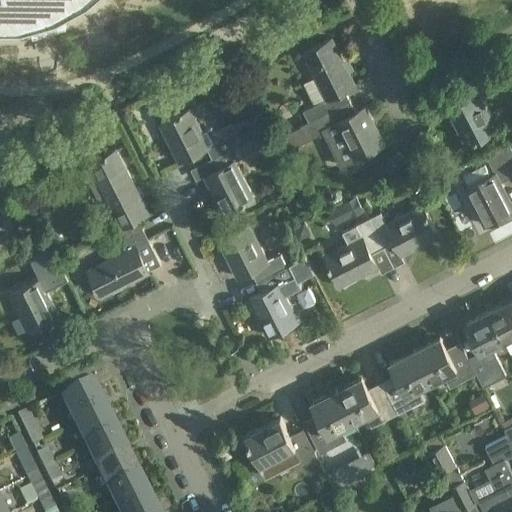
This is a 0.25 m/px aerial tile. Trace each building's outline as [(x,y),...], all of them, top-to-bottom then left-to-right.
[(0,0),(0,33),(18,33),(30,30),(32,37),(66,28),(62,19),(85,7),(93,0),(0,0)] [(304,124),(320,116),(351,101),(345,89),(355,84),(332,38),(305,52),(328,98),(316,104),(299,113),(304,124)] [(486,73),(445,94),(451,107),(448,108),(467,145),(497,130),(482,102),(497,94),(486,73)] [(338,126),(354,158),(355,159),(385,144),(366,106),(356,111),(351,101),(320,116),(304,124),(281,136),(289,151),(338,126)] [(180,161),(207,148),(210,146),(190,109),(161,124),(180,161)] [(211,129),(203,133),(210,146),(207,148),(213,158),(258,135),(252,124),(250,120),(235,128),(233,125),(214,135),(211,129)] [(267,154),(273,152),(271,149),(280,144),(272,128),(258,135),(213,158),(218,169),(205,176),(224,213),(253,198),(235,162),(248,155),(250,159),(266,151),(267,154)] [(511,148),(508,141),(497,146),(511,176),(511,148)] [(511,202),(501,182),(511,176),(497,146),(485,153),(495,173),(463,189),(482,227),(511,211),(511,202)] [(116,230),(121,240),(144,229),(139,218),(149,213),(116,148),(89,162),(98,180),(91,184),(99,201),(106,197),(121,227),(116,230)] [(364,211),(356,197),(341,205),(348,219),(364,211)] [(0,238),(18,230),(4,202),(0,204),(0,238)] [(382,212),(370,219),(384,247),(395,241),(402,254),(439,235),(424,206),(388,224),(382,212)] [(373,253),(384,247),(370,219),(343,232),(349,244),(327,255),(342,285),(379,266),(373,253)] [(257,281),(287,266),(281,255),(268,261),(250,225),(220,240),(239,277),(252,271),(257,281)] [(162,264),(144,229),(121,240),(126,251),(97,265),(87,271),(100,296),(110,291),(150,271),(162,264)] [(52,246),(47,235),(24,246),(29,258),(52,246)] [(40,279),(11,294),(29,331),(60,316),(47,290),(69,279),(64,269),(53,246),(29,258),(40,279)] [(263,292),(250,299),(269,336),(299,321),(286,294),(302,286),(299,282),(315,273),(306,256),(287,266),(257,281),(263,292)] [(511,300),(489,312),(504,340),(511,335),(511,300)] [(469,357),(477,373),(484,387),(507,376),(492,346),(504,340),(489,312),(467,323),(481,352),(469,357)] [(442,336),(416,349),(433,381),(444,375),(450,387),(477,373),(469,357),(461,341),(448,348),(442,336)] [(416,349),(391,362),(397,373),(383,381),(399,413),(426,400),(420,388),(433,381),(416,349)] [(363,376),(338,389),(354,421),(365,416),(371,428),(399,413),(383,381),(369,387),(363,376)] [(64,402),(76,425),(108,409),(97,386),(64,402)] [(319,413),(304,421),(320,453),(347,439),(341,428),(354,421),(338,389),(313,401),(319,413)] [(477,414),(492,406),(485,392),(470,401),(477,414)] [(119,432),(108,409),(76,425),(87,448),(119,432)] [(29,410),(17,416),(29,439),(41,434),(29,410)] [(282,417),(246,435),(261,465),(266,475),(300,458),(302,462),(303,465),(306,464),(308,462),(317,458),(318,457),(304,428),(291,434),(282,417)] [(87,448),(98,470),(131,454),(119,432),(87,448)] [(486,446),(494,463),(494,464),(505,458),(511,454),(511,444),(507,435),(486,446)] [(9,441),(17,456),(27,451),(20,436),(9,441)] [(439,473),(445,470),(456,465),(446,444),(429,452),(430,455),(426,457),(431,468),(435,466),(439,473)] [(44,469),(56,463),(49,449),(37,455),(44,469)] [(39,473),(27,451),(17,456),(28,478),(39,473)] [(98,470),(110,493),(142,477),(131,454),(98,470)] [(494,464),(494,463),(484,467),(496,491),(478,500),(484,511),(511,511),(511,472),(505,458),(494,464)] [(64,479),(56,463),(44,469),(52,485),(64,479)] [(346,483),(338,467),(327,473),(335,489),(346,483)] [(27,507),(39,501),(50,496),(39,473),(28,478),(32,487),(20,492),(27,507)] [(128,511),(153,500),(142,477),(110,493),(118,511),(128,511)] [(465,511),(477,505),(465,480),(451,487),(462,511),(459,511),(465,511)] [(60,500),(65,511),(71,511),(78,509),(70,495),(60,500)] [(44,511),(55,511),(57,511),(50,496),(39,501),(44,511)] [(328,506),(337,502),(334,496),(322,501),(324,505),(328,506)] [(128,511),(159,511),(153,500),(128,511)]
